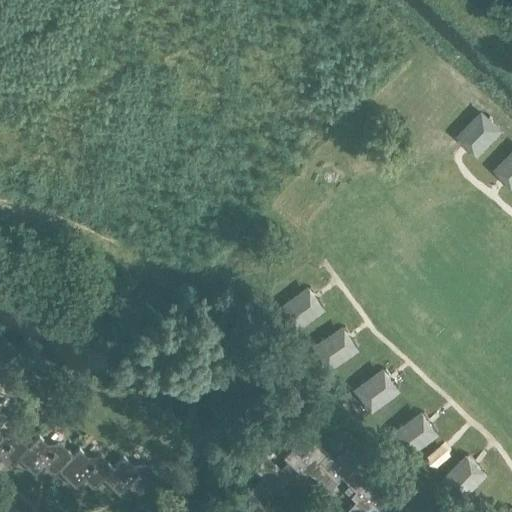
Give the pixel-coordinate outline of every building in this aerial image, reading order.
[(407,224),(414,215),(396,201),(389,210),(407,224)] [(0,457),(3,454),(9,460),(6,463),(10,467),(19,458),(18,458),(29,446),(28,446),(16,435),(2,435),(0,432),(0,457)] [(29,446),(18,458),(19,458),(35,474),(47,461),(54,467),(50,471),(54,475),(59,470),(58,470),(73,454),(60,442),(46,443),(39,435),(28,446),(29,446)] [(298,469),(291,477),(297,482),(307,471),(322,485),(325,482),(331,476),(317,463),(326,453),(314,441),(301,455),(292,447),(283,457),(287,461),(288,460),(298,469)] [(73,454),(58,470),(59,470),(75,486),(87,474),(93,479),(90,483),(94,487),(103,478),(102,478),(113,466),(100,454),(86,455),(79,447),(73,454)] [(365,481),(352,468),(361,459),(348,447),(335,461),(326,453),(317,463),(331,476),(325,482),(331,488),(341,477),(349,484),(356,491),(365,481)] [(113,466),(102,478),(103,478),(119,494),(131,481),(137,487),(134,491),(138,495),(157,475),(144,462),(130,463),(123,455),(113,466)] [(287,461),(280,469),(266,456),(254,469),(263,477),(250,491),(259,501),(274,485),(285,496),(291,490),(284,484),(291,477),(298,469),(288,460),(287,461)] [(356,491),(349,484),(344,490),(355,501),(344,511),(361,511),(363,510),(365,511),(380,511),(385,507),(371,494),(379,485),(369,476),(365,481),(356,491)]
